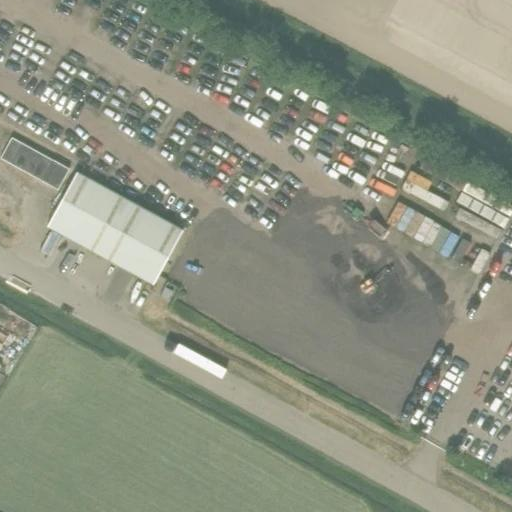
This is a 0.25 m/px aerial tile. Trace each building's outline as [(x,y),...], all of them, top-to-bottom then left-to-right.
[(0,158),(57,190),(68,170),(11,138),(0,157),(0,158)] [(46,227),(153,285),(182,231),(76,173),(46,227)] [(428,218),(420,241),(456,254),(464,231),(428,218)] [(493,259),(497,250),(468,237),(457,261),(511,287),(511,256),(506,265),(493,259)] [(159,297),(167,301),(172,291),(164,287),(159,297)] [(0,473),(69,511),(102,511),(143,438),(19,369),(0,403),(0,473)] [(239,459),(187,430),(177,447),(229,476),(239,459)] [(229,476),(177,447),(167,465),(220,494),(229,476)] [(209,511),(220,494),(167,465),(148,500),(169,511),(209,511)] [(169,511),(148,500),(141,511),(169,511)]
